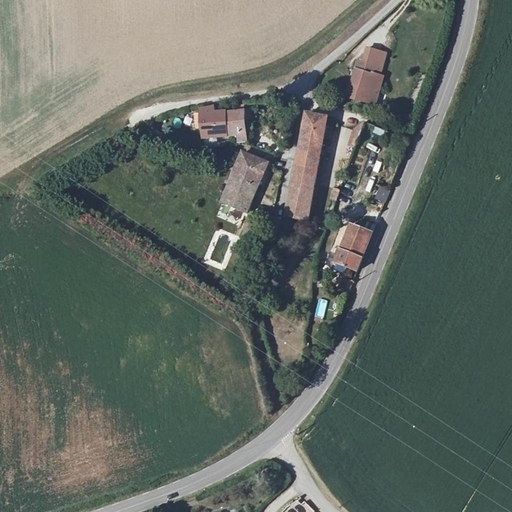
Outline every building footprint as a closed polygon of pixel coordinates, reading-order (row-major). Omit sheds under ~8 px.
[(358,62),(349,97),(376,104),(383,77),(380,76),(385,54),(366,49),(363,64),(358,62)] [(239,114),(215,116),(215,110),(203,113),(205,140),(240,137),(240,144),(249,143),(248,130),(253,130),(252,113),(246,113),(246,108),(238,109),(239,114)] [(288,218),(291,219),(310,223),(329,120),(308,115),(288,218)] [(349,128),(344,151),(354,153),(359,130),(349,128)] [(398,137),(388,162),(378,187),(383,189),(378,201),(386,204),(411,142),(398,137)] [(246,154),(226,203),(251,213),(272,164),(246,154)] [(336,189),(332,199),(338,202),(341,191),(336,189)] [(353,226),(338,264),(359,273),(377,227),(370,224),(367,232),(353,226)] [(249,226),(245,239),(255,242),(258,229),(249,226)] [(347,268),(338,264),(336,269),(345,273),(347,268)] [(349,282),(346,289),(352,292),(355,285),(349,282)] [(324,319),(327,300),(318,298),(315,317),(324,319)]
